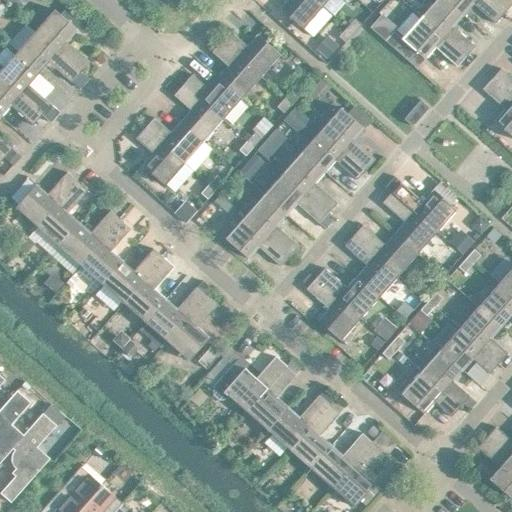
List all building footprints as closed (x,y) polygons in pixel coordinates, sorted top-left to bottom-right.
[(324,2),(321,0),(284,0),(281,4),(305,24),(324,2)] [(452,0),(433,0),(422,12),(468,52),(477,42),(455,22),(465,11),(452,0)] [(495,0),(452,0),(465,11),(474,0),(497,19),(506,9),(495,0)] [(511,0),(495,0),(506,9),(511,1),(511,0)] [(56,5),(36,27),(81,67),(91,57),(69,37),(79,25),(56,5)] [(383,9),(371,22),(387,36),(397,25),(399,23),(383,9)] [(468,52),(422,12),(403,34),(426,55),(436,43),(458,63),(468,52)] [(356,14),(348,23),(355,29),(363,20),(356,14)] [(355,29),(348,23),(340,32),(347,38),(355,29)] [(36,27),(17,48),(40,69),(50,58),(72,77),(81,67),(36,27)] [(232,27),(222,37),(262,72),(282,50),(258,29),(248,41),(232,27)] [(332,35),(321,48),(329,55),(340,41),(332,35)] [(230,62),(220,73),(243,94),(262,72),(222,37),(213,47),(230,62)] [(17,48),(0,67),(0,71),(43,110),(52,100),(31,80),(40,69),(17,48)] [(511,72),(502,64),(493,74),(511,91),(511,72)] [(193,70),(184,80),(224,115),(243,94),(220,73),(210,84),(193,70)] [(0,71),(0,110),(2,112),(12,101),(34,120),(43,110),(0,71)] [(511,91),(493,74),(484,85),(506,104),(495,116),(511,130),(511,91)] [(192,105),(182,116),(205,137),(224,115),(184,80),(175,91),(192,105)] [(294,84),(286,93),(293,99),(301,90),(294,84)] [(293,99),(286,93),(278,102),(285,108),(293,99)] [(297,103),(286,116),(311,138),(322,125),(297,103)] [(342,103),(322,125),(368,165),(377,155),(355,135),(365,124),(342,103)] [(0,110),(0,148),(5,153),(14,143),(0,129),(0,114),(2,112),(0,110)] [(155,113),(146,123),(186,158),(205,137),(182,116),(172,128),(155,113)] [(186,158),(146,123),(137,134),(154,148),(143,160),(167,181),(186,158)] [(311,138),(303,147),(327,167),(337,156),(358,176),(368,165),(322,125),(311,138)] [(256,127),(248,136),(255,142),(263,133),(256,127)] [(255,142),(248,136),(240,145),(247,151),(255,142)] [(14,145),(6,154),(14,161),(22,152),(14,145)] [(303,147),(284,169),(329,208),(339,198),(317,179),(327,167),(303,147)] [(247,159),(240,167),(250,175),(257,167),(247,159)] [(17,202),(39,222),(79,177),(68,167),(49,189),(37,179),(17,202)] [(284,169),(265,190),(288,211),(298,199),(320,219),(329,208),(284,169)] [(218,170),(210,179),(217,186),(225,177),(218,170)] [(39,222),(60,241),(81,218),(70,208),(89,186),(79,177),(39,222)] [(402,177),(393,188),(438,228),(457,205),(434,185),(424,197),(402,177)] [(217,186),(210,179),(202,188),(209,195),(217,186)] [(406,217),(396,229),(419,249),(438,228),(393,188),(384,198),(406,217)] [(265,190),(246,212),(291,252),(300,241),(278,222),(288,211),(265,190)] [(187,196),(176,208),(187,218),(198,206),(187,196)] [(60,241),(82,260),(122,215),(111,206),(92,228),(81,218),(60,241)] [(291,252),(246,212),(227,234),(250,254),(260,243),(282,262),(291,252)] [(82,260),(104,279),(124,256),(113,246),(132,224),(122,215),(82,260)] [(364,220),(355,231),(400,271),(419,249),(396,229),(386,240),(364,220)] [(495,224),(487,232),(495,239),(502,231),(495,224)] [(462,226),(451,238),(463,250),(475,237),(462,226)] [(367,261),(357,272),(381,292),(400,271),(355,231),(346,241),(367,261)] [(29,233),(21,242),(28,248),(36,239),(29,233)] [(104,279),(125,298),(165,253),(155,244),(135,266),(124,256),(104,279)] [(475,245),(467,254),(474,260),(482,251),(475,245)] [(125,298),(147,317),(167,294),(156,284),(175,262),(165,253),(125,298)] [(474,260),(467,254),(459,263),(466,269),(474,260)] [(326,264),(316,274),(362,314),(381,292),(357,272),(348,283),(326,264)] [(511,265),(498,281),(511,292),(511,265)] [(74,270),(67,278),(73,283),(80,275),(74,270)] [(58,273),(49,282),(55,288),(64,278),(58,273)] [(362,314),(316,274),(307,284),(329,304),(319,315),(342,336),(362,314)] [(511,292),(498,281),(479,302),(502,323),(511,311),(511,292)] [(147,317),(168,336),(208,291),(198,282),(178,304),(167,294),(147,317)] [(437,288),(429,297),(436,303),(444,294),(437,288)] [(208,291),(168,336),(190,356),(211,333),(199,322),(219,300),(208,291)] [(406,297),(397,306),(406,315),(415,305),(406,297)] [(436,303),(429,297),(421,306),(428,312),(436,303)] [(479,302),(460,324),(500,359),(509,349),(492,334),(502,323),(479,302)] [(421,306),(410,318),(422,329),(433,316),(428,312),(421,306)] [(390,317),(379,329),(387,336),(398,324),(390,317)] [(460,324),(441,345),(464,366),(474,355),(491,369),(500,359),(460,324)] [(122,326),(114,335),(123,344),(131,334),(122,326)] [(379,331),(371,340),(378,346),(386,337),(379,331)] [(399,331),(391,340),(398,346),(406,337),(399,331)] [(132,336),(123,347),(131,353),(140,343),(132,336)] [(153,336),(148,342),(155,347),(160,342),(153,336)] [(222,348),(213,340),(198,357),(207,365),(222,348)] [(398,346),(391,340),(383,349),(390,355),(398,346)] [(441,345),(422,367),(462,402),(471,392),(454,377),(464,366),(441,345)] [(225,387),(247,406),(287,361),(277,352),(258,374),(246,364),(225,387)] [(247,406),(269,426),(289,402),(278,392),(298,370),(287,361),(247,406)] [(462,402),(422,367),(402,389),(425,410),(436,398),(452,413),(462,402)] [(200,384),(191,394),(200,403),(209,392),(200,384)] [(0,459),(14,444),(14,443),(25,431),(25,430),(13,420),(32,398),(18,386),(0,406),(0,459)] [(269,426),(290,445),(330,399),(320,390),(301,412),(289,402),(269,426)] [(290,445),(312,464),(332,440),(321,430),(341,408),(330,399),(290,445)] [(14,443),(14,444),(16,445),(15,446),(14,447),(13,449),(13,450),(13,451),(13,453),(13,454),(13,456),(13,457),(13,458),(14,460),(16,462),(17,463),(21,467),(1,488),(12,498),(51,454),(38,442),(58,421),(44,408),(25,430),(25,431),(14,443)] [(374,421),(366,429),(374,436),(382,428),(374,421)] [(511,435),(497,422),(488,433),(511,454),(511,435)] [(312,464),(333,483),(373,438),(363,428),(344,450),(332,440),(312,464)] [(511,454),(488,433),(479,443),(500,462),(490,474),(511,493),(511,454)] [(373,438),(333,483),(355,502),(376,479),(364,469),(384,447),(373,438)] [(57,507),(62,511),(74,511),(103,480),(82,461),(37,511),(54,511),(57,507)] [(111,511),(124,498),(103,480),(74,511),(111,511)] [(139,511),(124,498),(111,511),(139,511)]
